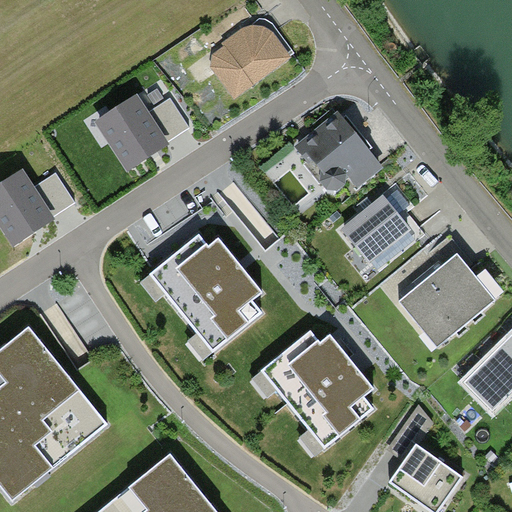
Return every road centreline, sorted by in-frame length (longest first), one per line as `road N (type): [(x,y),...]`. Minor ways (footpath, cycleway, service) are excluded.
road 1 (residential): [(71,244),(145,373),(200,431),(300,511)]
road 2 (residential): [(71,244),(360,57)]
road 3 (residential): [(511,240),(360,57)]
